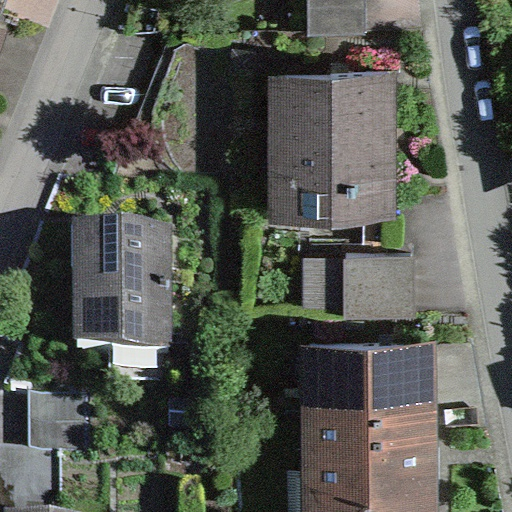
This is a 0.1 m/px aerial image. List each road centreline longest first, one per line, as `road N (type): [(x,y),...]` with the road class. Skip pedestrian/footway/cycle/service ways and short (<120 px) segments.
road 1 (residential): [(511,477),(459,157),(453,0)]
road 2 (residential): [(0,210),(86,0)]
